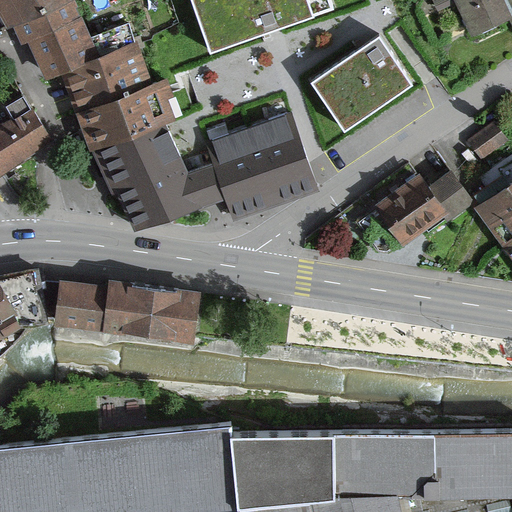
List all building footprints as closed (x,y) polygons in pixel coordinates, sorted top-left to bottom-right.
[(0,0),(0,8),(9,24),(14,22),(63,0),(0,0)] [(66,3),(65,0),(63,0),(14,22),(22,39),(30,36),(48,76),(64,69),(89,58),(79,32),(84,30),(71,0),(66,3)] [(87,0),(94,14),(119,4),(117,0),(87,0)] [(136,0),(117,0),(119,4),(121,8),(137,2),(136,0)] [(333,0),(189,0),(206,49),(335,4),(333,0)] [(511,20),(511,0),(432,0),(435,6),(447,0),(457,0),(471,31),(508,14),(511,21),(511,20)] [(94,56),(89,58),(64,69),(79,111),(146,85),(126,23),(89,37),(96,55),(94,56)] [(413,77),(380,33),(313,83),(346,127),(413,77)] [(151,83),(146,85),(79,111),(92,148),(162,121),(168,119),(160,97),(169,94),(163,80),(154,83),(154,82),(151,83)] [(42,137),(44,136),(45,132),(21,95),(3,106),(11,120),(0,126),(0,170),(38,144),(36,141),(42,137)] [(231,216),(314,186),(288,113),(208,142),(214,161),(213,162),(225,196),(224,196),(231,216)] [(183,174),(162,121),(92,148),(103,171),(108,169),(135,228),(144,225),(189,209),(174,177),(183,174)] [(504,139),(492,123),(468,141),(483,161),(495,152),(492,148),(504,139)] [(511,179),(507,184),(477,205),(503,242),(511,235),(511,154),(508,157),(511,162),(511,179)] [(511,179),(511,162),(508,157),(478,178),(484,187),(468,198),(469,200),(468,200),(472,209),(476,206),(477,205),(507,184),(511,179)] [(183,174),(174,177),(189,209),(224,196),(225,196),(213,162),(183,174)] [(468,200),(469,200),(468,198),(450,172),(426,189),(417,177),(356,221),(375,249),(386,250),(422,225),(426,231),(468,200)] [(511,235),(503,242),(511,254),(511,235)] [(31,319),(45,316),(36,266),(0,273),(0,330),(15,321),(31,319)] [(55,317),(193,335),(199,291),(109,279),(108,287),(60,280),(55,317)] [(511,511),(511,428),(260,431),(230,434),(229,425),(0,444),(0,511),(511,511)]
